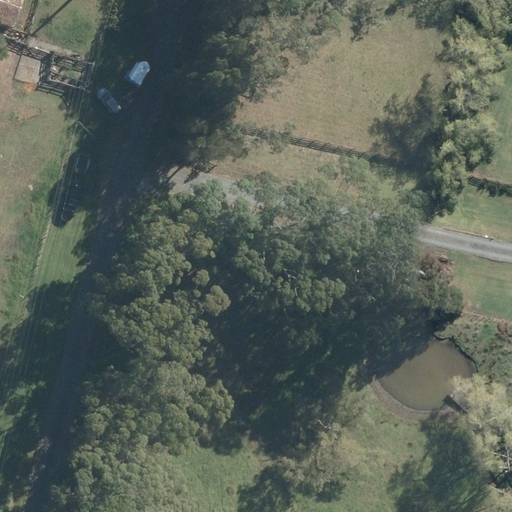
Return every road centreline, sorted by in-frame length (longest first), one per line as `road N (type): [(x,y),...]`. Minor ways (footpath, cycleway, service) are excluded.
road 1 (track): [(61,511),(172,0)]
road 2 (track): [(134,174),(511,260)]
